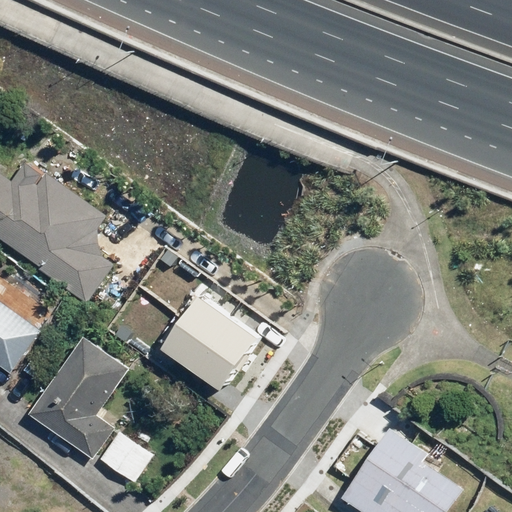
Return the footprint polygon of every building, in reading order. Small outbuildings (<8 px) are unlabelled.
[(26,196),(0,175),(0,238),(86,306),(117,267),(96,251),(107,238),(99,231),(110,218),(47,168),(26,196)] [(121,336),(185,377),(202,349),(188,340),(220,289),(171,258),(121,336)] [(0,367),(12,376),(40,333),(0,305),(0,367)] [(131,373),(85,340),(30,419),(94,464),(116,432),(98,419),(131,373)] [(55,374),(36,357),(22,373),(41,390),(55,374)] [(432,457),(394,430),(344,500),(361,511),(449,511),(464,492),(426,466),(432,457)] [(157,459),(122,434),(101,462),(136,488),(157,459)] [(34,511),(55,483),(0,444),(0,507),(7,511),(34,511)]
